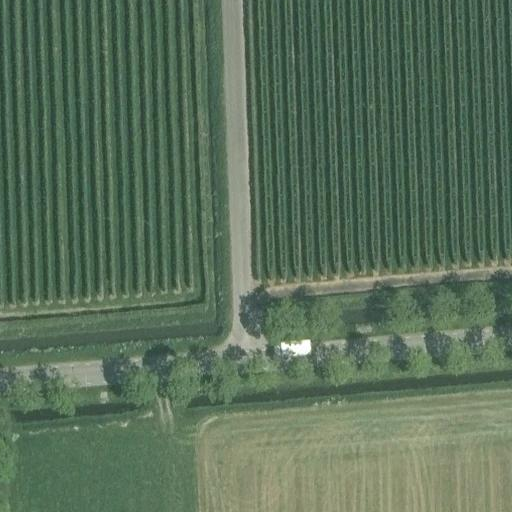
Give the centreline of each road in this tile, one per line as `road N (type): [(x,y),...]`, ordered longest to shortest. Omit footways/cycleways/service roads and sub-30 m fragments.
road 1 (tertiary): [(0,383),(511,340)]
road 2 (track): [(234,0),(248,361)]
